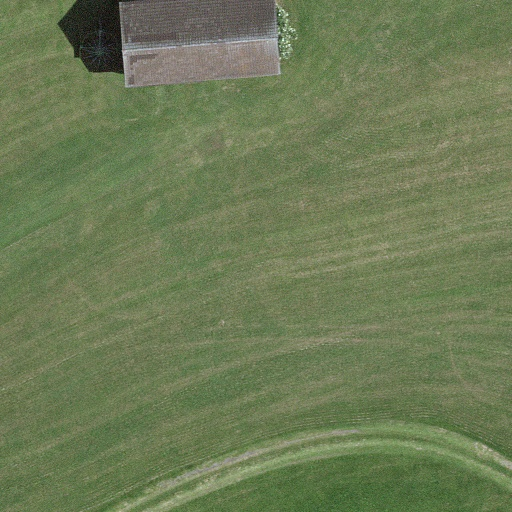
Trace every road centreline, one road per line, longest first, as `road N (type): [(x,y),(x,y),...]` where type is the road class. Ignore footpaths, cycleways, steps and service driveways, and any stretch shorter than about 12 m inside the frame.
road 1 (track): [(346,0),(342,40),(326,78),(294,111),(159,174),(0,265)]
road 2 (track): [(117,511),(240,455),(363,435),(426,438),(511,466)]
